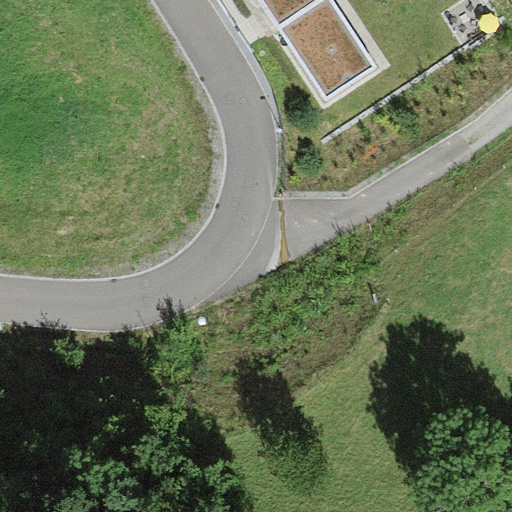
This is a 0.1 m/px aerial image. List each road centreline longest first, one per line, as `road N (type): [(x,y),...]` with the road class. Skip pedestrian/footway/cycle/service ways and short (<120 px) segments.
road 1 (residential): [(0,303),(135,310),(221,258),(253,165),(245,107),(180,0)]
road 2 (track): [(511,117),(221,258)]
